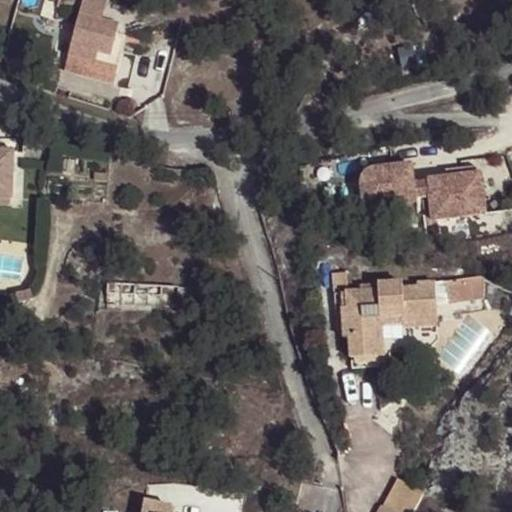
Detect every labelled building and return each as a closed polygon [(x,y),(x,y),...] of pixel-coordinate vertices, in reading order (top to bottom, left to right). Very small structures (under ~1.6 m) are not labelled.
[(105,3),(95,0),(82,0),(65,71),(114,84),(118,67),(111,56),(115,42),(119,25),(101,20),(105,3)] [(111,56),(118,67),(124,45),(115,42),(111,56)] [(13,152),(0,151),(0,197),(11,198),(13,152)] [(362,206),(363,210),(432,207),(434,224),(488,221),(485,185),(432,188),(432,192),(416,193),(414,173),(379,175),(376,175),(374,176),(371,177),(368,178),(366,180),(364,182),(363,184),(362,188),(361,192),(361,198),(361,202),(362,206)] [(11,198),(0,197),(0,206),(11,207),(11,198)] [(484,282),(477,279),(468,280),(471,298),(484,297),(484,282)] [(468,280),(445,284),(447,302),(471,298),(468,280)] [(403,290),(402,284),(377,287),(378,293),(346,295),(348,310),(342,310),(344,339),(350,339),(351,360),(378,358),(375,319),(402,317),(403,325),(438,322),(435,285),(417,286),(417,289),(403,290)] [(344,339),(342,310),(348,310),(346,295),(334,296),(339,361),(351,360),(350,339),(344,339)] [(402,317),(375,319),(378,358),(384,358),(382,326),(403,325),(402,317)] [(412,511),(423,493),(399,481),(384,507),(393,511),(412,511)] [(175,511),(176,511),(176,510),(175,510),(175,509),(174,509),(173,509),(172,509),(145,503),(143,511),(175,511)]
